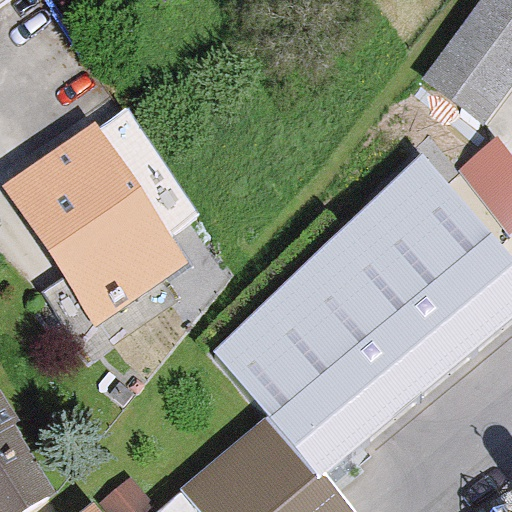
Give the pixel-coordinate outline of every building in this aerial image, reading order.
[(511,0),(495,0),(432,90),(492,132),(511,104),(511,0)] [(122,120),(5,202),(66,288),(44,303),(90,368),(177,308),(159,283),(179,269),(163,245),(194,223),(122,120)] [(511,335),(511,272),(424,163),(215,364),(265,428),(273,422),(325,485),(511,335)] [(0,410),(0,511),(31,511),(53,499),(0,410)] [(161,511),(346,511),(325,485),(273,422),(265,428),(161,511)]
